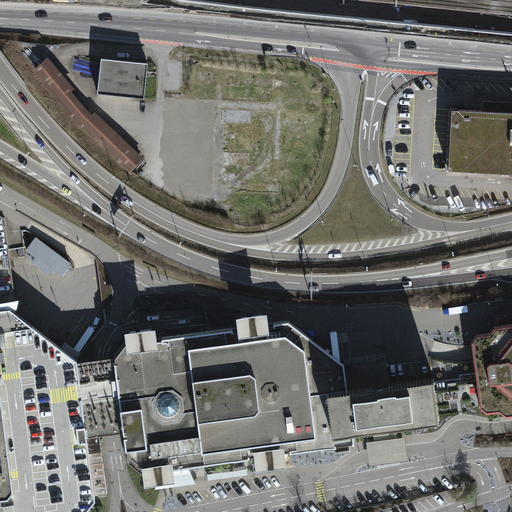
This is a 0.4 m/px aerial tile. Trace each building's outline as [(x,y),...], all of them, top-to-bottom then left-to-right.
[(48,59),(34,71),(76,124),(129,173),(143,158),(95,113),(93,116),(67,88),(71,84),(48,59)] [(148,65),(100,59),(97,93),(144,99),(148,65)] [(511,100),(483,99),(482,107),(511,108),(511,100)] [(511,108),(482,107),(452,105),(449,167),(511,170),(511,108)] [(217,109),(166,108),(166,180),(217,181),(217,109)] [(0,214),(0,302),(16,301),(6,218),(0,214)] [(35,238),(25,254),(35,260),(31,265),(60,283),(73,263),(35,238)] [(77,360),(6,304),(0,304),(0,511),(88,511),(96,504),(96,499),(107,497),(100,435),(113,433),(121,432),(126,461),(143,476),(353,444),(352,433),(333,435),(328,390),(346,388),(344,364),(280,313),(130,332),(112,356),(103,357),(77,360)] [(489,332),(471,334),(481,413),(498,411),(499,418),(511,416),(511,322),(489,326),(489,332)] [(438,422),(432,377),(346,388),(328,390),(333,435),(352,433),(438,422)] [(405,438),(366,443),(368,457),(369,466),(408,461),(406,453),(405,438)]
